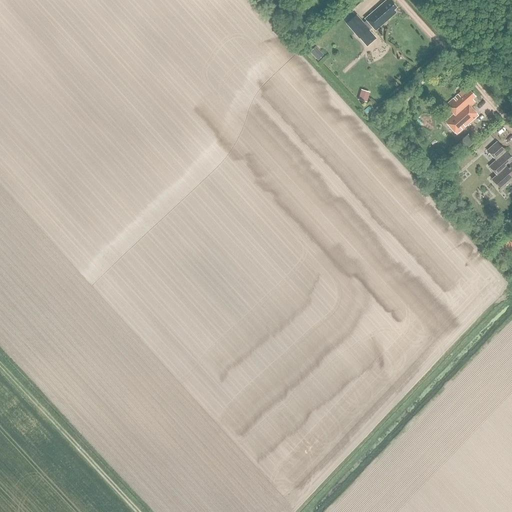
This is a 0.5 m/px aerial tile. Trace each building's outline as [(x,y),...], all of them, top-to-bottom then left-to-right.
[(375,30),(378,28),(394,14),(392,12),(395,9),(387,0),(365,19),(367,21),(364,23),(356,15),(346,24),(359,39),(372,27),(375,30)] [(315,47),(310,53),(318,61),(324,56),(315,47)] [(361,90),(358,100),(366,102),(369,92),(361,90)] [(478,116),(470,107),(474,104),(471,101),(474,98),(468,91),(465,94),(462,91),(444,107),(452,116),(445,122),(457,135),(478,116)] [(467,134),(458,142),(465,150),(475,141),(472,136),(470,138),(467,134)] [(486,152),(494,162),(488,167),(495,175),(490,179),(501,190),(509,182),(510,184),(511,182),(511,161),(511,162),(496,143),(486,152)] [(509,243),(502,242),(501,253),(508,254),(509,243)]
